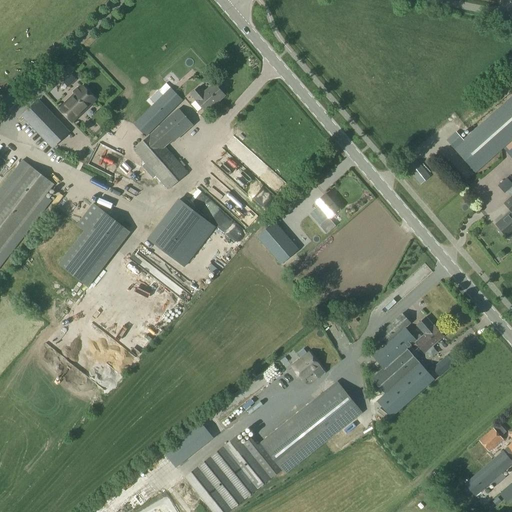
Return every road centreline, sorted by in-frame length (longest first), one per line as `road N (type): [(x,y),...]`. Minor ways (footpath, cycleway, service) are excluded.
road 1 (unknown): [(272,59),(171,196),(142,208),(121,206),(5,138),(21,102),(114,0)]
road 2 (secondary): [(511,339),(227,8)]
